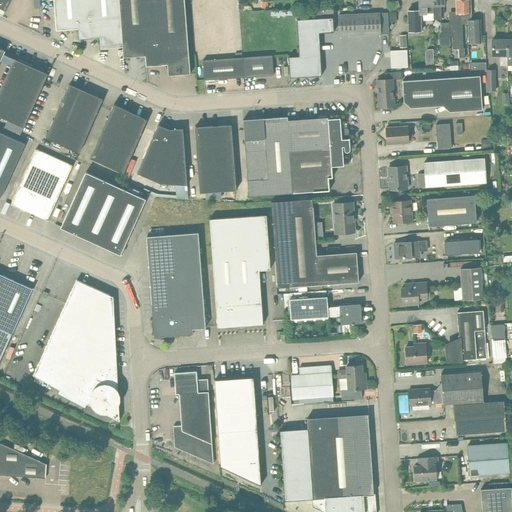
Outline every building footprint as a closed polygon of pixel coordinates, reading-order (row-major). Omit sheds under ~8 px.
[(0,0),(0,8),(5,11),(10,0),(0,0)] [(88,16),(86,0),(54,0),(56,30),(78,28),(79,39),(100,37),(99,15),(88,16)] [(86,0),(88,16),(99,15),(100,37),(101,37),(102,48),(123,46),(121,25),(119,0),(86,0)] [(123,46),(124,57),(145,55),(145,44),(155,43),(154,22),(151,0),(119,0),(121,25),(123,46)] [(151,0),(154,22),(155,43),(145,44),(145,55),(146,66),(167,64),(168,75),(190,74),(184,0),(151,0)] [(390,11),(400,7),(398,0),(388,4),(390,11)] [(433,19),(432,0),(419,0),(420,10),(420,21),(421,21),(423,21),(423,14),(427,14),(427,11),(433,11),(433,19)] [(432,0),(433,19),(440,19),(440,6),(444,6),(443,0),(432,0)] [(471,18),(470,0),(455,0),(456,9),(456,14),(461,13),(461,23),(461,24),(468,23),(468,20),(471,20),(471,18)] [(420,21),(420,10),(408,11),(409,21),(409,31),(421,31),(421,21),(420,21)] [(379,13),(338,15),(339,36),(374,34),(380,34),(389,33),(388,13),(379,14),(379,13)] [(299,56),(289,57),(290,77),(321,76),(319,33),(334,32),(333,18),(297,20),(299,56)] [(471,20),(471,18),(471,20),(468,20),(468,23),(468,43),(481,43),(481,20),(471,20)] [(450,23),(441,23),(442,38),(440,38),(440,46),(450,46),(450,37),(452,37),(452,33),(450,33),(450,23)] [(461,23),(450,23),(450,33),(452,33),(452,37),(452,50),(458,50),(458,58),(465,58),(465,49),(462,50),(462,37),(461,24),(461,23)] [(336,48),(335,34),(324,35),(325,49),(336,48)] [(507,55),(507,39),(492,39),(492,56),(507,55)] [(407,50),(390,50),(391,68),(408,68),(407,50)] [(242,57),(244,77),(273,75),(272,55),(242,57)] [(244,77),(242,57),(203,60),(204,80),(244,77)] [(0,90),(0,116),(24,127),(48,74),(14,58),(0,90)] [(450,70),(458,70),(457,61),(450,61),(450,70)] [(495,71),(486,71),(486,91),(494,91),(495,71)] [(480,76),(403,81),(404,102),(411,108),(443,106),(450,112),(482,109),(480,76)] [(394,107),(392,79),(377,80),(379,108),(394,107)] [(46,138),(79,153),(103,99),(69,84),(46,138)] [(114,104),(90,158),(124,173),(148,119),(114,104)] [(350,149),(349,138),(342,138),(341,128),(340,118),(328,119),(328,117),(264,122),(263,118),(243,120),(249,197),(326,191),(325,178),(332,177),(332,166),(344,165),(342,146),(344,146),(345,149),(345,151),(347,152),(349,151),(350,149)] [(437,148),(451,147),(450,123),(436,124),(437,148)] [(137,173),(167,187),(187,185),(183,128),(169,129),(158,124),(137,173)] [(195,127),(200,193),(236,190),(232,124),(195,127)] [(387,144),(397,143),(409,142),(408,126),(386,128),(387,144)] [(0,198),(0,199),(25,144),(0,132),(0,198)] [(481,139),(481,148),(490,148),(490,139),(481,139)] [(11,204),(20,208),(20,209),(24,211),(26,210),(48,221),(73,165),(36,148),(11,204)] [(424,162),(426,187),(486,182),(485,158),(424,162)] [(390,189),(400,189),(407,188),(406,166),(388,167),(389,177),(390,177),(390,181),(389,181),(390,189)] [(86,172),(65,218),(61,227),(123,256),(126,249),(124,248),(146,199),(86,172)] [(429,226),(439,225),(477,222),(475,195),(427,199),(429,226)] [(313,198),(271,201),(277,288),(289,287),(349,283),(359,282),(356,252),(317,255),(313,205),(313,198)] [(394,222),(403,222),(412,221),(411,200),(391,201),(392,213),(393,213),(394,222)] [(353,202),(343,203),(333,203),(335,234),(355,232),(353,202)] [(210,219),(217,317),(218,327),(263,324),(259,270),(270,269),(266,215),(210,219)] [(206,328),(205,321),(198,232),(147,236),(154,337),(193,334),(193,329),(206,328)] [(457,241),(444,242),(445,255),(458,254),(468,253),(479,252),(478,239),(467,240),(457,241)] [(419,241),(394,243),(395,251),(398,250),(398,258),(417,257),(417,249),(420,249),(428,248),(427,240),(419,241)] [(462,300),(483,298),(481,268),(460,269),(462,300)] [(0,273),(0,360),(33,288),(0,273)] [(113,297),(110,295),(76,280),(33,375),(60,389),(92,406),(96,410),(100,413),(106,414),(111,412),(115,410),(119,405),(120,400),(120,395),(118,390),(113,297)] [(402,304),(412,303),(418,303),(418,297),(427,296),(426,282),(407,284),(407,288),(401,288),(402,304)] [(291,319),(328,316),(327,296),(289,299),(291,319)] [(360,304),(330,306),(330,307),(330,313),(340,312),(340,315),(341,315),(342,324),(352,323),(352,324),(354,324),(354,323),(362,322),(360,304)] [(330,313),(330,307),(328,308),(328,316),(331,316),(340,315),(340,312),(330,313)] [(483,310),(473,311),(457,312),(459,336),(444,343),(445,361),(487,358),(486,348),(483,310)] [(422,324),(414,324),(415,332),(422,332),(422,324)] [(493,363),(506,362),(505,324),(492,324),(493,363)] [(415,346),(406,347),(407,364),(427,362),(425,343),(414,344),(415,346)] [(300,374),(291,375),(293,399),(333,396),(330,365),(299,367),(300,374)] [(342,399),(352,399),(362,398),(361,389),(366,389),(366,378),(363,379),(362,365),(346,366),(347,370),(338,371),(339,379),(347,378),(348,389),(341,390),(342,399)] [(208,379),(197,380),(197,371),(174,373),(176,394),(179,394),(181,425),(173,426),(175,447),(213,464),(208,391),(208,379)] [(455,434),(465,434),(506,431),(504,400),(484,402),(481,371),(451,373),(441,374),(441,385),(437,390),(430,391),(430,388),(409,390),(410,406),(443,403),(443,405),(453,404),(455,434)] [(254,377),(215,380),(221,466),(223,467),(224,465),(260,483),(259,484),(261,485),(254,377)] [(309,438),(280,440),(285,501),(311,499),(312,506),(312,507),(313,507),(323,511),(376,511),(375,493),(374,493),(369,424),(308,428),(309,438)] [(46,464),(0,443),(0,474),(45,478),(46,464)] [(470,475),(509,472),(507,443),(467,446),(470,475)] [(438,464),(437,457),(417,458),(417,465),(414,466),(415,481),(436,479),(435,465),(438,464)] [(511,511),(511,496),(511,487),(490,488),(480,489),(482,511),(511,511)]
